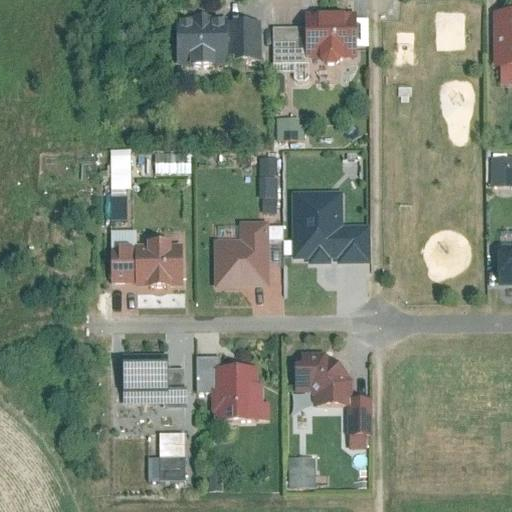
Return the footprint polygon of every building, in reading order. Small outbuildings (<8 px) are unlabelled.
[(511,12),(493,12),(492,70),(502,70),(502,87),(511,86),(511,12)] [(341,65),(343,61),(357,61),(358,13),(306,13),(306,60),(320,60),(323,65),(329,67),(335,67),(341,65)] [(176,65),(227,65),(227,18),(176,19),(176,65)] [(131,150),(111,151),(112,189),(131,188),(131,150)] [(154,154),(154,176),(191,176),(192,154),(154,154)] [(511,158),(489,158),(489,187),(511,187),(511,158)] [(371,227),(345,228),(344,192),(292,193),(293,264),(310,264),(310,266),(332,266),(333,263),(338,263),(338,266),(372,266),(371,227)] [(268,291),(266,226),(240,226),(241,243),(215,244),(215,292),(268,291)] [(136,289),(183,288),(183,249),(174,249),(174,239),(147,239),(147,249),(111,249),(112,285),(136,285),(136,289)] [(511,247),(498,247),(499,287),(511,287),(511,247)] [(310,393),(313,397),(313,407),(346,406),(353,406),(353,397),(353,380),(326,354),(295,354),(296,394),(310,393)] [(186,388),(169,388),(169,356),(122,356),(122,406),(186,406),(186,388)] [(214,372),(218,372),(218,359),(197,359),(198,394),(212,394),(212,390),(215,392),(214,372)] [(263,386),(258,386),(258,372),(218,372),(214,372),(215,392),(212,390),(212,394),(212,416),(215,414),(215,426),(258,426),(258,424),(269,424),(269,406),(263,406),(263,386)] [(372,397),(353,397),(353,406),(346,406),(347,436),(349,436),(349,449),(366,449),(366,435),(373,435),(372,397)] [(185,437),(160,437),(160,486),(185,485),(185,437)] [(316,459),(289,460),(289,492),(316,491),(316,459)] [(207,470),(207,493),(222,493),(222,470),(207,470)]
